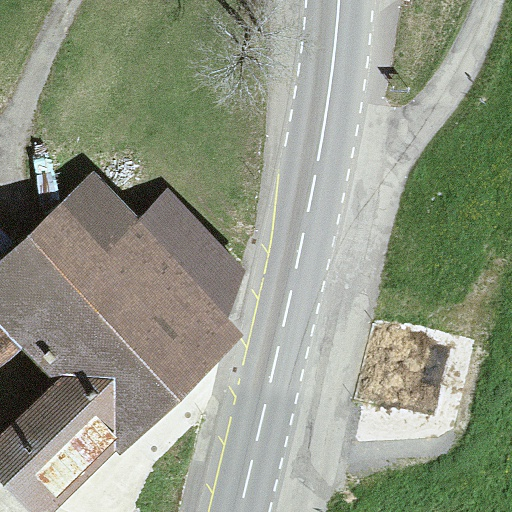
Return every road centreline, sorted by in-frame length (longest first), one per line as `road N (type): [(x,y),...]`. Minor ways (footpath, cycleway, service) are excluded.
road 1 (secondary): [(237,511),(320,153),(339,0)]
road 2 (track): [(487,0),(478,33),(440,97),(385,138),(320,153)]
